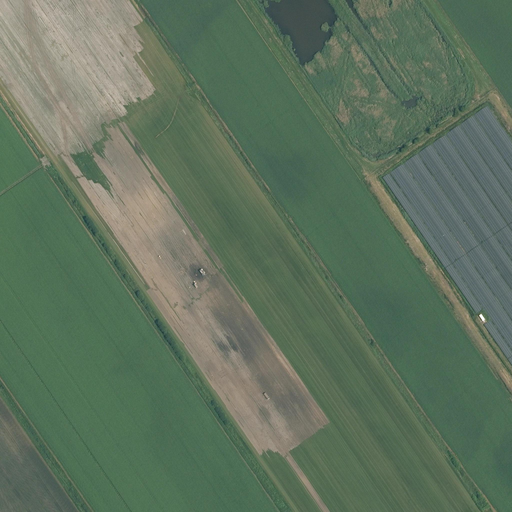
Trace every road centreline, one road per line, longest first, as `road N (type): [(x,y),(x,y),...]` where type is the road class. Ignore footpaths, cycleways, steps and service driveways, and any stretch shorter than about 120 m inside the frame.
road 1 (track): [(248,0),(364,164)]
road 2 (track): [(511,124),(425,0)]
